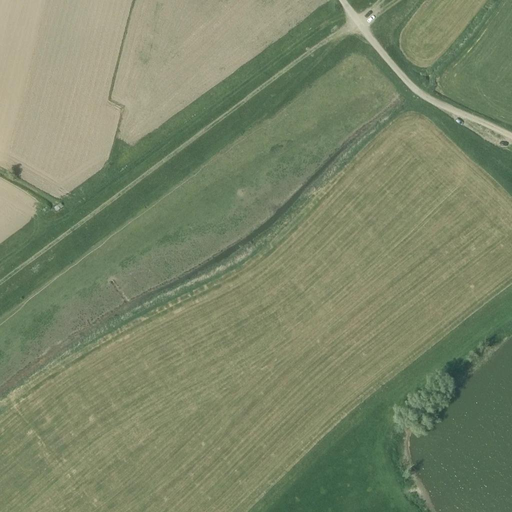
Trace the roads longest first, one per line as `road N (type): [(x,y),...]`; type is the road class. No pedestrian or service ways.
road 1 (track): [(356,22),(0,287)]
road 2 (track): [(511,138),(411,90),(365,33)]
